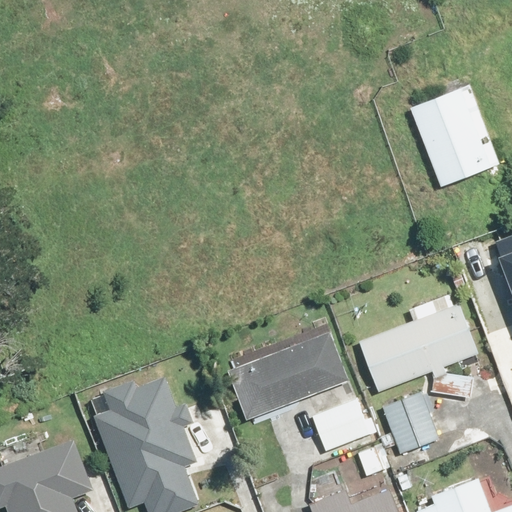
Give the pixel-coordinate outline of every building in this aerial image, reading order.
[(415,107),(446,185),(505,163),(475,84),(415,107)] [(511,230),(496,237),(511,277),(511,230)] [(364,340),(383,390),(437,370),(440,377),(452,373),(449,366),(484,353),(465,302),(364,340)] [(232,369),(251,418),(355,379),(337,331),(232,369)] [(148,488),(155,507),(191,494),(175,452),(187,447),(173,412),(185,407),(167,361),(101,386),(110,409),(93,407),(127,496),(148,488)] [(425,391),(387,405),(405,452),(443,438),(425,391)] [(375,432),(362,398),(317,415),(330,449),(375,432)] [(83,511),(78,496),(99,488),(80,437),(0,467),(0,509),(12,505),(14,511),(83,511)] [(362,455),(371,478),(375,476),(397,468),(389,445),(362,455)] [(511,511),(511,505),(497,511),(484,477),(436,495),(440,503),(419,511),(511,511)] [(404,511),(395,487),(356,502),(351,488),(314,502),(317,511),(404,511)]
